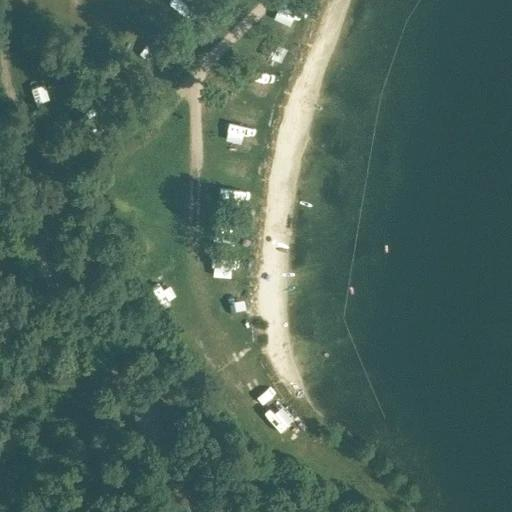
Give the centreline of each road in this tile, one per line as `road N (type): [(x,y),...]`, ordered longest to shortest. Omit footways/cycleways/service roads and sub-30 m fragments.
road 1 (track): [(202,511),(34,262),(32,235),(67,208),(69,177),(5,86),(11,0)]
road 2 (track): [(244,84),(186,139),(167,178),(164,211),(215,333),(266,416),(292,436)]
road 3 (track): [(215,333),(213,235),(244,84),(298,0)]
